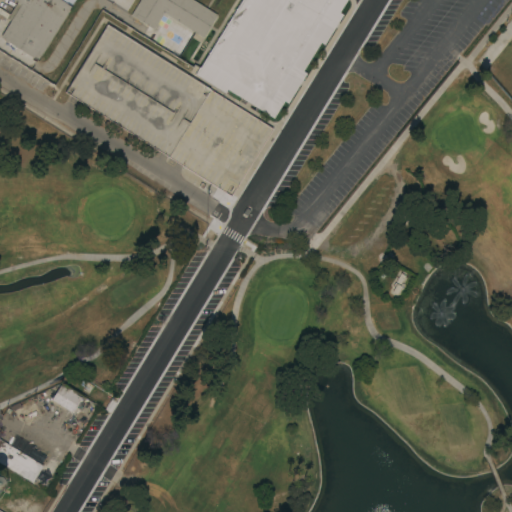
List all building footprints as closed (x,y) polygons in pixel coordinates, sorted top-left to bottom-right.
[(38,61),(0,37),(10,20),(7,18),(0,13),(0,8),(9,14),(17,2),(13,0),(59,0),(71,7),(38,61)] [(193,0),(217,15),(203,37),(164,13),(154,29),(131,15),(140,0),(193,0)] [(346,0),(339,12),(343,15),(324,45),(320,42),(302,71),(306,73),(288,103),(284,101),(273,118),(227,89),(225,93),(195,74),(240,0),(346,0)] [(272,129),(230,196),(64,92),(106,24),(272,129)] [(51,400),(60,385),(67,389),(68,388),(76,393),(76,394),(81,398),(72,413),(51,400)] [(0,438),(43,466),(32,483),(0,463),(0,438)]
